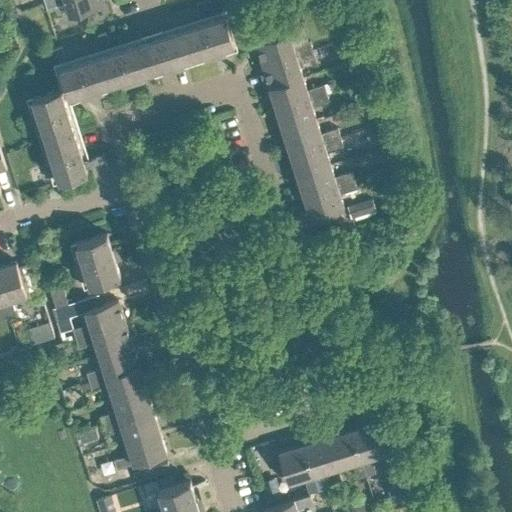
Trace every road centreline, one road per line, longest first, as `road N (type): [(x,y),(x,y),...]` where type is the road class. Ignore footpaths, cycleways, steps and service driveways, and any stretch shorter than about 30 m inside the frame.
road 1 (residential): [(151,257),(280,218),(238,85),(111,125),(131,192)]
road 2 (residential): [(229,511),(151,257)]
road 3 (residential): [(0,220),(131,192)]
